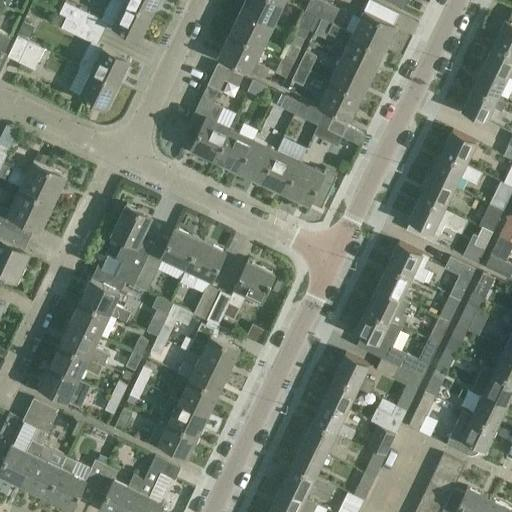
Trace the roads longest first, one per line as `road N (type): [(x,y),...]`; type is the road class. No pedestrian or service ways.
road 1 (residential): [(216,511),(337,250)]
road 2 (residential): [(337,250),(468,0)]
road 3 (residential): [(3,389),(122,156)]
road 4 (residential): [(337,250),(122,156)]
road 5 (residential): [(122,156),(200,0)]
road 6 (residential): [(122,156),(0,99)]
